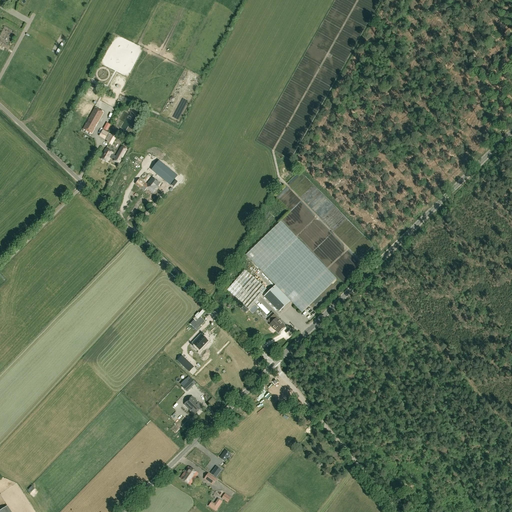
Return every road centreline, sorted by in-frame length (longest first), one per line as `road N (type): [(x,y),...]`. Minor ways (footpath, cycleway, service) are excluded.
road 1 (unclassified): [(273,365),(0,107)]
road 2 (tertiary): [(273,365),(511,130)]
road 3 (tertiary): [(123,511),(273,365)]
road 4 (unclassified): [(398,511),(273,365)]
